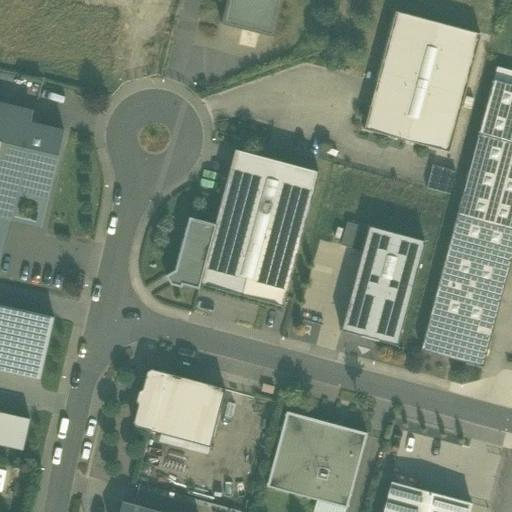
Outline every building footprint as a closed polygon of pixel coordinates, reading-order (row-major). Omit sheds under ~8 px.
[(226,0),(221,25),(273,38),(281,0),(226,0)] [(66,16),(0,2),(0,33),(60,45),(66,16)] [(358,55),(381,61),(394,12),(371,6),(358,55)] [(381,61),(363,130),(448,153),(479,35),(394,12),(381,61)] [(511,71),(496,67),(478,135),(511,144),(511,71)] [(0,115),(30,123),(32,111),(0,103),(0,115)] [(0,219),(7,221),(15,186),(44,193),(58,132),(63,133),(63,131),(30,123),(0,115),(0,219)] [(10,222),(40,228),(63,133),(58,132),(44,193),(15,186),(7,221),(10,222)] [(511,144),(478,135),(456,216),(511,231),(511,144)] [(234,150),(214,225),(198,285),(199,285),(282,307),(318,173),(234,150)] [(432,166),(426,189),(449,195),(455,172),(432,166)] [(482,367),(511,254),(511,231),(456,216),(420,351),(482,367)] [(198,290),(199,285),(198,285),(214,225),(188,218),(174,271),(165,276),(170,285),(180,287),(181,285),(198,290)] [(0,262),(10,222),(7,221),(0,219),(0,262)] [(359,226),(347,223),(341,246),(352,249),(359,226)] [(340,332),(396,347),(424,243),(368,227),(340,332)] [(0,339),(46,350),(53,318),(0,306),(0,339)] [(46,350),(0,339),(0,371),(40,380),(46,350)] [(135,428),(208,448),(224,390),(150,370),(146,373),(141,390),(137,392),(136,397),(135,402),(137,406),(132,424),(135,428)] [(29,419),(0,412),(0,445),(22,450),(29,419)] [(326,504),(346,509),(366,434),(286,412),(265,487),(272,489),(326,504)] [(392,482),(391,482),(382,511),(467,511),(470,503),(416,489),(418,481),(394,475),(392,482)] [(272,489),(265,511),(323,511),(326,504),(272,489)] [(156,511),(121,503),(118,511),(156,511)]
